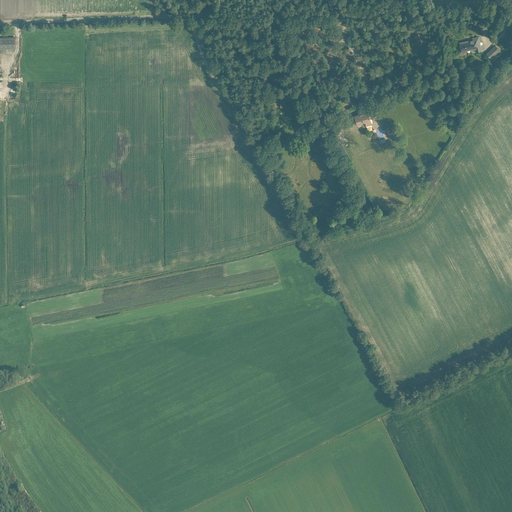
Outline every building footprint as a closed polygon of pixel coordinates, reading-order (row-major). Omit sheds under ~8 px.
[(484,21),(478,24),(481,30),(487,27),(484,21)] [(422,42),(418,34),(413,37),(417,44),(422,42)] [(0,48),(15,48),(15,37),(0,37),(0,48)] [(481,50),(480,42),(479,37),(473,38),(473,40),(460,42),(461,47),(462,51),(475,48),(476,51),(481,50)] [(503,53),(495,45),(486,54),(493,61),(503,53)] [(394,73),(398,78),(403,74),(399,69),(394,73)] [(291,104),(286,103),(286,98),(296,99),(296,96),(284,95),(284,98),(278,97),(278,96),(270,96),(270,102),(281,102),(281,108),(282,108),(291,108),(291,104)] [(361,96),(354,98),(357,107),(363,105),(361,96)] [(380,114),(377,108),(370,110),(373,117),(380,114)] [(358,125),(363,124),(365,123),(366,126),(372,124),(369,115),(367,116),(365,109),(364,109),(359,110),(361,114),(355,116),(358,125)] [(341,128),(334,132),(342,146),(349,142),(341,128)]
